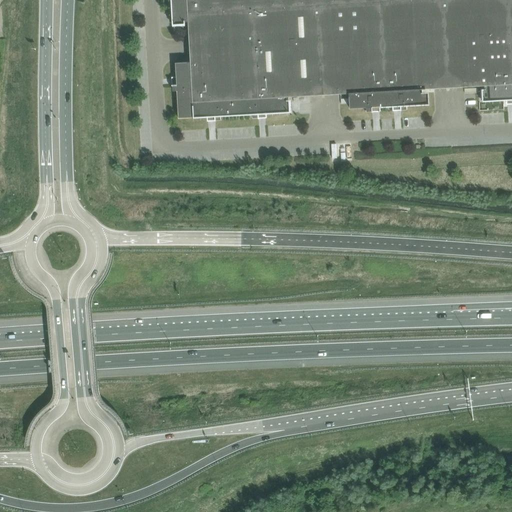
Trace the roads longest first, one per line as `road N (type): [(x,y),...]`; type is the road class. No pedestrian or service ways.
road 1 (motorway): [(0,368),(511,344)]
road 2 (motorway): [(511,314),(0,337)]
road 3 (trunk): [(511,253),(371,242),(101,239)]
road 4 (motorway): [(0,501),(113,504),(294,420)]
road 5 (trunk): [(37,461),(83,478),(100,469),(108,452),(103,431),(84,412),(73,307),(89,238)]
road 6 (trunk): [(31,241),(32,263),(55,290),(64,387),(63,404),(39,429),(37,461)]
road 7 (trunk): [(120,452),(113,426),(93,405),(87,374),(81,298),(100,265),(101,239)]
road 8 (trunk): [(294,420),(511,388)]
road 9 (trunk): [(120,452),(157,438),(294,420)]
road 10 (trunk): [(45,0),(46,173)]
road 11 (secondary): [(66,171),(67,0)]
